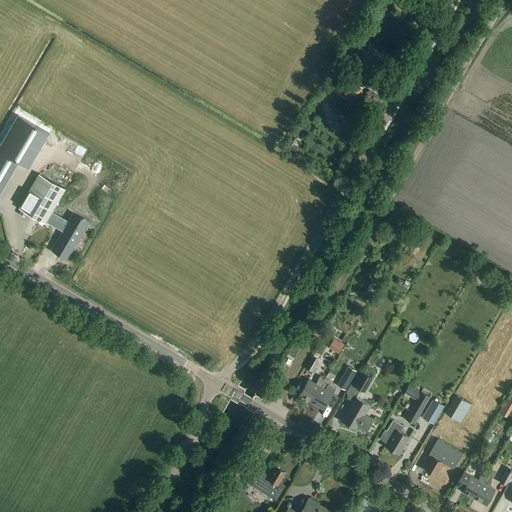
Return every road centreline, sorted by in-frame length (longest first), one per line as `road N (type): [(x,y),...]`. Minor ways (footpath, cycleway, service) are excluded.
road 1 (track): [(238,361),(452,0)]
road 2 (tertiary): [(435,511),(216,382)]
road 3 (tertiary): [(216,382),(0,257)]
road 4 (unclassified): [(150,511),(216,382)]
